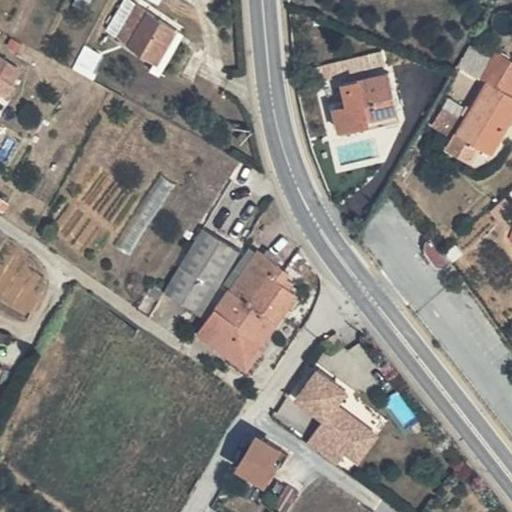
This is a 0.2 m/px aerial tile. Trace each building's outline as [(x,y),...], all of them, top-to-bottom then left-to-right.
[(173,37),(127,6),(106,34),(152,67),(173,37)] [(511,105),(510,104),(511,101),(511,69),(495,58),(470,44),(453,72),(478,85),(485,90),(442,158),(464,174),(477,154),(490,163),(511,127),(511,105)] [(0,62),(0,79),(19,91),(26,78),(0,62)] [(0,112),(4,104),(12,109),(21,92),(19,91),(0,79),(0,112)] [(392,121),(381,82),(336,93),(341,114),(327,118),(335,141),(365,133),(364,128),(392,121)] [(433,121),(446,131),(464,109),(451,99),(433,121)] [(141,207),(131,222),(143,230),(153,215),(141,207)] [(243,249),(207,228),(167,297),(202,317),(243,249)] [(233,291),(229,297),(277,331),(302,294),(285,283),(294,271),(263,249),(233,291)] [(277,331),(229,297),(202,337),(248,372),(277,331)] [(347,397),(318,377),(298,405),(326,425),(309,448),(339,469),(347,458),(365,432),(336,412),(347,397)] [(351,391),(344,401),(381,428),(388,418),(351,391)] [(378,441),(365,432),(347,458),(359,467),(378,441)] [(258,446),(240,476),(267,492),(277,476),(282,479),(290,465),(281,460),(258,446)]
